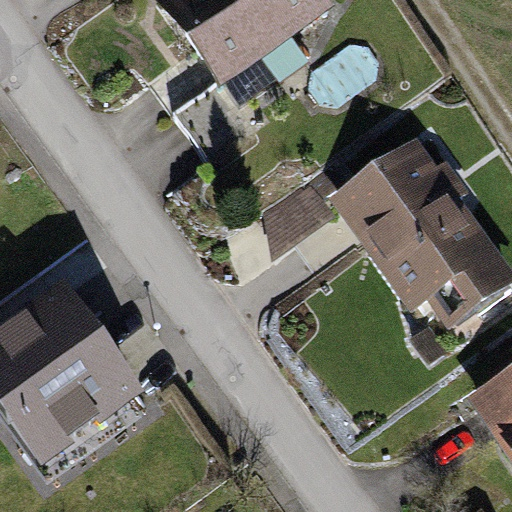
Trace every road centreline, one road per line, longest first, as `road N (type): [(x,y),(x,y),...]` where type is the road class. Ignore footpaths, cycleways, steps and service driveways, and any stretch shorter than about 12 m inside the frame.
road 1 (residential): [(330,511),(0,59)]
road 2 (track): [(427,0),(511,128)]
